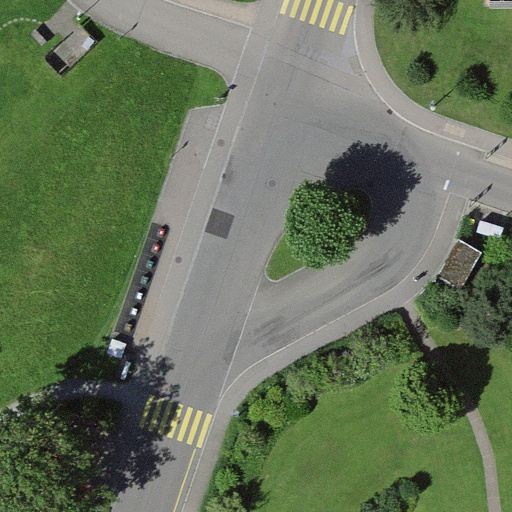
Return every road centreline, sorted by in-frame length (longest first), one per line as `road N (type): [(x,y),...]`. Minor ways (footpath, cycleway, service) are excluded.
road 1 (unclassified): [(141,511),(285,103)]
road 2 (residential): [(511,189),(285,103)]
road 3 (residential): [(296,73),(126,15),(112,0)]
